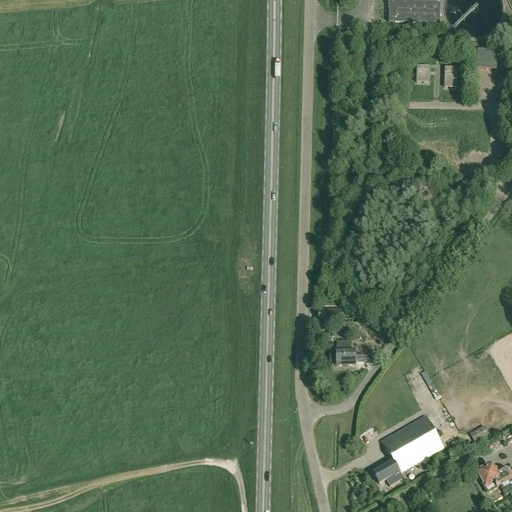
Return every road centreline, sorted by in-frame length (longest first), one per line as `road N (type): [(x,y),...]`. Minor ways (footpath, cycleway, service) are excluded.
road 1 (primary): [(263,511),(274,0)]
road 2 (unclassified): [(302,416),(307,0)]
road 3 (unclassified): [(302,416),(348,404),(511,184)]
road 4 (track): [(0,507),(192,465),(227,469)]
road 5 (unclassified): [(357,511),(511,427)]
